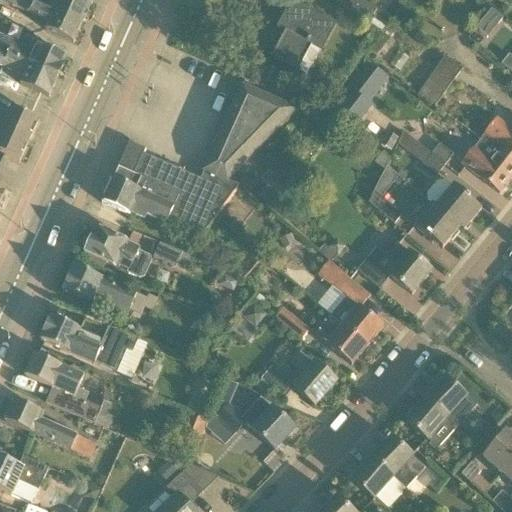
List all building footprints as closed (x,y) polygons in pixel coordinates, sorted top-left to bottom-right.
[(73,45),(83,25),(31,1),(29,0),(0,0),(0,1),(49,24),(45,32),(73,45)] [(92,5),(81,0),(31,0),(31,1),(83,25),(92,5)] [(371,19),(376,11),(358,0),(339,0),(336,5),(368,25),(371,19)] [(276,49),(271,58),(298,73),(311,48),(320,53),(334,28),(292,4),(282,22),(289,26),(284,35),(276,49)] [(491,11),(485,18),(497,27),(502,20),(491,11)] [(371,19),(368,25),(382,33),(385,28),(371,19)] [(67,59),(40,47),(41,44),(26,38),(22,48),(14,43),(0,37),(0,52),(58,79),(67,59)] [(58,79),(0,52),(0,67),(24,79),(20,86),(49,99),(58,79)] [(511,59),(508,57),(501,66),(511,75),(511,59)] [(435,108),(462,70),(444,59),(419,96),(435,108)] [(366,64),(360,71),(382,88),(388,81),(366,64)] [(371,100),(355,87),(335,112),(351,125),(371,100)] [(226,182),(296,112),(241,88),(204,173),(200,182),(144,157),(146,152),(129,145),(112,182),(102,205),(129,218),(131,215),(144,221),(146,216),(167,225),(201,239),(238,188),(226,182)] [(0,129),(29,143),(38,122),(11,110),(9,114),(0,110),(0,129)] [(511,166),(511,132),(496,120),(480,142),(497,154),(511,166)] [(0,151),(21,161),(29,143),(0,129),(0,151)] [(431,156),(418,145),(403,134),(397,145),(437,176),(444,167),(431,156)] [(380,145),(380,146),(390,152),(396,141),(386,135),(382,142),(380,145)] [(499,195),(511,178),(511,166),(497,154),(480,142),(461,166),(499,195)] [(271,210),(284,194),(268,181),(255,197),(271,210)] [(481,211),(470,202),(470,200),(455,187),(452,190),(444,183),(437,183),(427,197),(428,202),(433,206),(432,207),(463,233),(481,211)] [(394,225),(398,220),(402,216),(374,193),(368,204),(394,225)] [(463,233),(432,207),(413,228),(430,242),(431,241),(442,251),(459,230),(463,233)] [(141,250),(96,231),(91,242),(85,242),(82,249),(86,254),(85,256),(116,271),(118,267),(128,271),(126,275),(139,281),(144,279),(151,263),(149,258),(139,253),(141,250)] [(284,251),(296,246),(291,236),(279,241),(284,251)] [(175,269),(181,255),(160,245),(154,260),(175,269)] [(412,297),(431,274),(396,245),(386,258),(376,250),(357,273),(379,291),(390,279),(412,297)] [(323,248),(319,254),(329,263),(334,258),(323,248)] [(181,255),(175,269),(186,274),(193,260),(181,255)] [(360,309),(369,298),(329,263),(319,276),(346,300),(347,298),(360,309)] [(144,309),(152,312),(157,301),(144,296),(142,299),(74,270),(71,277),(70,277),(63,293),(91,305),(95,297),(140,317),(144,309)] [(383,329),(360,309),(347,298),(346,300),(331,318),(342,328),(367,348),(383,329)] [(257,330),(266,317),(253,307),(244,320),(257,330)] [(302,341),(311,330),(283,309),(275,320),(302,341)] [(205,337),(211,322),(197,317),(192,332),(205,337)] [(115,376),(126,352),(132,354),(137,341),(110,330),(105,343),(101,350),(77,339),(80,332),(51,319),(41,342),(115,376)] [(367,348),(342,328),(334,338),(322,329),(315,338),(351,367),(367,348)] [(315,409),(336,385),(300,353),(290,364),(303,376),(292,389),(315,409)] [(78,391),(83,379),(34,357),(25,379),(52,391),(46,404),(94,426),(100,411),(90,407),(90,406),(85,403),(88,396),(78,391)] [(155,383),(161,368),(145,361),(139,375),(155,383)] [(281,399),(291,387),(271,370),(255,388),(265,397),(271,390),(281,399)] [(456,430),(470,415),(476,409),(466,400),(445,381),(426,402),(456,430)] [(209,403),(192,396),(186,412),(203,418),(209,403)] [(228,407),(216,419),(233,436),(234,437),(247,425),(253,432),(252,432),(260,439),(274,453),(280,447),(294,432),(273,411),(260,400),(243,419),(228,407)] [(14,402),(5,424),(71,453),(85,460),(92,445),(78,438),(39,421),(41,415),(14,402)] [(217,402),(212,415),(216,419),(228,407),(217,402)] [(456,430),(426,402),(406,424),(427,442),(437,452),(456,430)] [(191,419),(183,439),(197,446),(206,425),(191,419)] [(501,476),(511,462),(511,439),(505,434),(483,460),(501,476)] [(405,491),(425,471),(412,460),(391,441),(372,462),(393,481),(405,491)] [(17,469),(0,461),(0,492),(32,507),(38,493),(48,470),(21,459),(17,469)] [(172,461),(161,470),(171,482),(188,467),(172,461)] [(393,481),(372,462),(353,483),(374,502),(376,500),(388,511),(405,491),(393,481)] [(511,485),(511,462),(501,476),(511,485)] [(471,485),(480,473),(471,465),(461,477),(471,485)] [(147,511),(190,511),(185,506),(199,492),(183,475),(163,493),(164,494),(147,511)] [(501,511),(511,501),(502,493),(492,504),(501,511)] [(324,511),(349,511),(337,500),(327,510),(324,511)] [(511,511),(511,501),(501,511),(511,511)]
